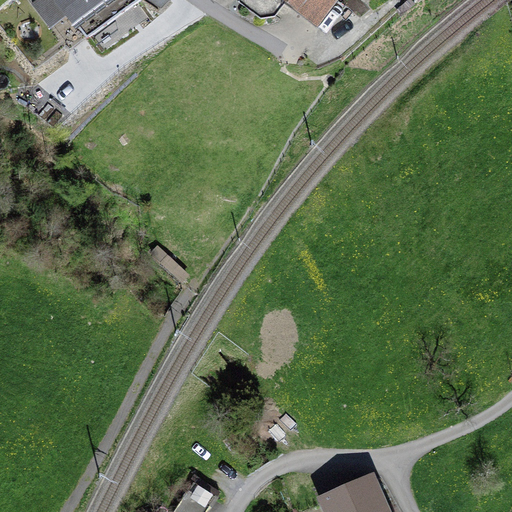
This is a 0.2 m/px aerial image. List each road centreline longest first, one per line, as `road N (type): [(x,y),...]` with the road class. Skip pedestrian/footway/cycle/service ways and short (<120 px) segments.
road 1 (track): [(66,511),(200,279)]
road 2 (residential): [(394,459),(304,461),(268,472),(226,511)]
road 3 (track): [(511,398),(477,428),(394,459)]
